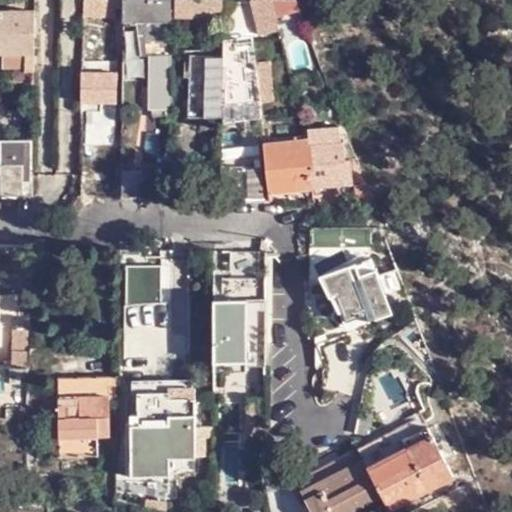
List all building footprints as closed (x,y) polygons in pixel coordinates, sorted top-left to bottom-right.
[(118,15),(117,0),(86,0),(86,15),(118,15)] [(126,0),(126,22),(140,21),(143,56),(150,56),(149,108),(151,108),(153,116),(171,116),(171,109),(174,110),(174,106),(174,102),(175,78),(175,55),(176,22),(176,12),(176,0),(126,0)] [(226,0),(176,0),(176,12),(225,13),(226,0)] [(279,15),(275,0),(253,0),(260,31),(261,35),(284,35),(279,15)] [(36,51),(37,11),(0,10),(0,50),(4,50),(27,51),(36,51)] [(224,38),(224,43),(226,43),(226,50),(238,49),(238,42),(240,42),(240,38),(240,37),(224,38)] [(224,43),(224,54),(224,61),(224,82),(260,79),(259,77),(257,62),(256,41),(251,41),(248,41),(240,42),(238,42),(238,49),(226,50),(226,43),(224,43)] [(27,67),(27,51),(4,50),(4,66),(27,67)] [(35,71),(36,51),(27,51),(27,67),(27,71),(35,71)] [(189,90),(189,101),(206,102),(205,117),(223,118),(223,106),(224,82),(224,61),(224,54),(189,55),(189,90)] [(257,62),(259,77),(274,75),(272,62),(257,62)] [(119,71),(85,70),(84,101),(110,101),(118,101),(119,77),(119,71)] [(259,77),(260,79),(262,104),(276,101),(274,75),(259,77)] [(260,79),(224,82),(223,106),(262,104),(260,79)] [(206,102),(189,101),(188,116),(205,117),(206,102)] [(223,106),(223,118),(223,121),(263,118),(262,104),(223,106)] [(311,146),(315,186),(354,182),(351,159),(347,160),(345,143),(342,143),(341,127),(310,130),(311,146)] [(34,180),(34,175),(33,175),(34,140),(3,139),(2,195),(23,196),(23,180),(34,180)] [(270,190),(315,186),(311,146),(304,141),(266,145),(270,190)] [(248,167),(223,167),(222,197),(221,197),(221,199),(248,200),(248,167)] [(33,196),(34,180),(23,180),(23,196),(33,196)] [(357,186),(362,204),(370,202),(365,183),(357,186)] [(267,251),(268,244),(247,243),(246,251),(260,251),(267,251)] [(260,251),(246,251),(237,250),(237,275),(248,276),(259,276),(260,251)] [(237,275),(233,276),(234,293),(248,293),(248,276),(237,275)] [(228,324),(217,324),(217,351),(228,351),(228,365),(250,365),(266,365),(267,293),(248,293),(234,293),(234,310),(228,310),(228,324)] [(2,295),(2,310),(30,309),(30,295),(2,295)] [(14,350),(29,350),(30,329),(15,328),(14,350)] [(32,392),(32,367),(29,367),(29,358),(9,357),(9,366),(13,366),(13,381),(26,381),(25,392),(32,392)] [(266,365),(250,365),(250,378),(266,378),(266,365)] [(120,398),(120,376),(60,374),(60,397),(100,397),(110,398),(120,398)] [(170,394),(170,380),(140,380),(139,419),(129,420),(129,474),(171,474),(171,456),(170,394)] [(196,395),(170,394),(171,456),(196,456),(196,395)] [(100,397),(60,397),(60,404),(60,417),(60,438),(100,438),(100,397)] [(109,438),(110,398),(100,397),(100,438),(109,438)] [(266,435),(266,402),(244,401),(243,423),(248,424),(248,434),(266,435)] [(60,417),(60,404),(39,404),(40,417),(60,417)] [(302,497),(309,493),(308,492),(371,458),(375,466),(413,447),(409,438),(434,425),(428,414),(420,418),(297,483),(302,497)] [(308,492),(309,493),(318,511),(353,511),(388,495),(395,508),(460,474),(434,425),(409,438),(413,447),(375,466),(371,458),(308,492)] [(99,457),(100,438),(60,438),(60,457),(99,457)] [(256,500),(266,501),(266,492),(256,492),(256,500)]
